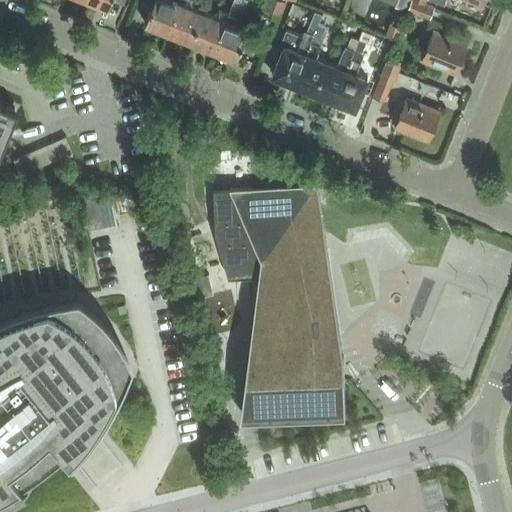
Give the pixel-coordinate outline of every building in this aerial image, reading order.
[(145,21),(144,22),(169,32),(181,0),(154,0),(146,21),(145,21)] [(191,0),(181,0),(169,32),(192,41),(204,10),(189,4),(191,0)] [(232,0),(228,12),(230,12),(214,50),(237,60),(238,58),(237,58),(249,28),(238,24),(246,0),(232,0)] [(267,0),(263,13),(267,14),(278,19),(286,1),(284,0),(267,0)] [(397,0),(396,5),(407,9),(410,0),(397,0)] [(425,3),(416,0),(410,0),(407,9),(430,18),(434,7),(425,3)] [(192,41),(214,50),(230,12),(228,12),(220,8),(217,15),(204,10),(192,41)] [(276,68),(273,77),(288,83),(289,82),(293,83),(292,85),(293,85),(318,24),(322,14),(315,11),(314,12),(307,31),(305,30),(302,36),(286,29),(280,44),(285,46),(283,51),(276,68)] [(401,27),(391,23),(386,35),(396,39),(401,27)] [(297,87),(314,94),(327,62),(316,57),(324,39),(321,38),(326,27),(318,24),(311,43),(293,85),(294,86),(295,84),(298,85),(297,87)] [(456,72),(467,43),(434,30),(422,58),(456,72)] [(337,66),(327,62),(314,94),(329,100),(329,98),(333,99),(332,101),(333,102),(358,39),(351,36),(347,47),(345,46),(342,53),(341,55),(337,66)] [(358,39),(333,102),(334,102),(335,100),(339,102),(338,103),(354,110),(367,78),(356,74),(360,63),(359,62),(363,53),(362,53),(366,42),(358,39)] [(274,48),(267,64),(276,68),(283,51),(274,48)] [(385,100),(397,70),(401,61),(389,56),(373,96),(385,100)] [(429,139),(440,111),(407,97),(395,125),(429,139)] [(0,144),(1,141),(5,143),(19,111),(14,109),(0,103),(0,144)] [(20,174),(72,152),(66,136),(13,159),(20,174)] [(230,188),(214,189),(216,231),(223,233),(229,276),(259,275),(246,381),(242,411),(260,411),(345,407),(344,380),(343,356),(343,354),(341,341),(324,230),(317,185),(230,188)] [(87,193),(90,223),(115,220),(112,190),(87,193)] [(209,274),(197,277),(202,297),(214,294),(209,274)] [(0,494),(3,493),(15,487),(23,482),(33,475),(44,467),(43,466),(44,465),(45,465),(46,464),(48,463),(49,462),(50,462),(51,461),(52,460),(53,459),(54,459),(55,458),(56,457),(57,456),(58,456),(59,455),(60,454),(61,453),(62,453),(63,452),(64,451),(70,458),(72,463),(74,461),(75,460),(76,458),(78,457),(79,456),(80,454),(81,453),(82,452),(83,451),(84,449),(85,448),(86,447),(88,446),(89,444),(90,443),(91,442),(92,440),(93,439),(94,438),(95,436),(96,435),(96,434),(102,426),(104,423),(106,421),(107,418),(109,415),(111,413),(112,410),(114,407),(115,405),(117,402),(118,399),(120,396),(121,394),(122,391),(124,388),(125,385),(126,382),(128,379),(129,377),(130,374),(131,371),(134,363),(133,361),(132,359),(131,357),(130,355),(129,352),(128,350),(127,348),(126,346),(125,344),(124,342),(123,340),(121,338),(120,336),(119,334),(118,332),(116,330),(115,328),(113,327),(112,325),(110,323),(109,321),(108,320),(106,318),(105,317),(104,315),(102,314),(101,312),(99,311),(98,309),(96,308),(95,307),(93,305),(91,304),(90,303),(88,301),(87,300),(85,299),(83,298),(81,297),(80,295),(78,296),(76,296),(69,297),(62,298),(55,300),(48,301),(41,303),(35,305),(28,307),(21,309),(15,312),(8,314),(2,317),(0,317),(0,494)] [(122,305),(118,306),(120,314),(124,313),(127,312),(125,304),(122,305)]
